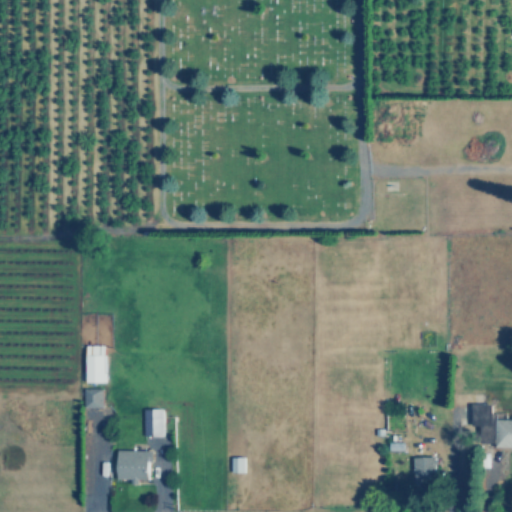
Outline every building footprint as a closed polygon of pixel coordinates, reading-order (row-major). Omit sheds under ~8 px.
[(82,353),(83,382),(103,382),(103,353),(82,353)] [(81,388),(81,407),(101,407),(101,388),(81,388)] [(470,403),(469,444),(492,444),(492,447),(511,447),(511,418),(495,418),(495,414),(489,413),(489,403),(470,403)] [(140,418),(141,437),(161,436),(160,417),(140,418)] [(114,449),(114,479),(149,479),(149,449),(114,449)] [(228,455),(228,472),(242,472),(242,455),(228,455)] [(432,456),(410,456),(410,486),(432,486),(432,456)]
